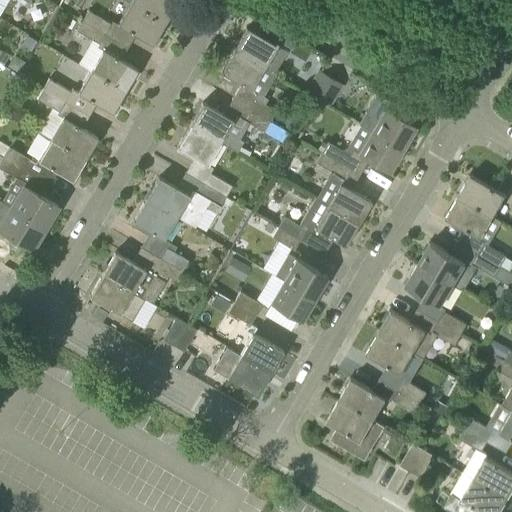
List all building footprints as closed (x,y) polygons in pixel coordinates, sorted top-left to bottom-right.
[(125,0),(130,3),(165,23),(177,1),(175,0),(125,0)] [(152,44),(165,23),(130,3),(118,23),(112,20),(110,23),(88,10),(83,20),(124,44),(131,32),(152,44)] [(97,46),(103,50),(91,70),(125,91),(137,69),(117,57),(124,44),(83,20),(77,30),(99,43),(97,46)] [(287,51),(277,45),(276,45),(278,43),(275,41),(274,43),(263,36),(264,36),(262,35),(262,36),(246,27),(233,49),(274,73),(287,51)] [(298,38),(289,33),(282,44),(291,50),(298,38)] [(220,72),(241,84),(232,98),(270,121),(276,110),(264,104),(268,98),(264,96),(276,74),(274,73),(233,49),(220,72)] [(25,61),(14,55),(7,66),(19,72),(25,61)] [(56,72),(73,81),(82,64),(65,55),(56,72)] [(112,112),(125,91),(91,70),(79,91),(72,87),(70,90),(49,77),(43,88),(85,113),(93,101),(112,112)] [(330,77),(320,71),(307,93),(318,99),(330,77)] [(318,99),(328,105),(341,83),(330,77),(318,99)] [(57,114),(63,117),(51,138),(85,158),(98,137),(78,125),(85,113),(43,88),(37,98),(59,111),(57,114)] [(359,123),(360,124),(402,148),(415,126),(390,112),(395,103),(377,92),(359,123)] [(232,98),(223,113),(203,102),(190,123),(220,141),(237,151),(243,140),(239,138),(249,122),(263,131),(270,121),(232,98)] [(298,129),(297,116),(285,117),(286,130),(298,129)] [(176,146),(197,159),(189,173),(226,195),(232,185),(210,172),(213,167),(207,163),(220,141),(190,123),(176,146)] [(389,171),(402,148),(360,124),(347,145),(342,150),(328,141),(322,151),(359,173),(368,158),(389,171)] [(0,154),(3,156),(46,182),(54,169),(72,180),(85,158),(51,138),(38,159),(32,156),(31,158),(0,140),(0,154)] [(331,171),(315,197),(358,223),(371,201),(351,189),(359,173),(322,151),(315,162),(331,171)] [(0,167),(24,182),(23,184),(11,206),(45,226),(58,205),(39,194),(46,182),(3,156),(0,160),(0,167)] [(216,212),(220,206),(226,195),(189,173),(179,189),(159,176),(146,198),(175,216),(194,227),(206,207),(216,212)] [(470,174),(458,196),(493,216),(505,194),(470,174)] [(466,229),(459,241),(500,266),(507,256),(484,243),(486,241),(480,238),(493,216),(458,196),(445,217),(466,229)] [(324,253),(333,238),(345,245),(358,223),(315,197),(299,225),(306,228),(300,239),(324,253)] [(162,238),(175,216),(146,198),(132,221),(162,238)] [(0,228),(32,248),(45,226),(11,206),(0,199),(0,228)] [(278,226),(300,239),(306,228),(299,225),(284,216),(278,226)] [(300,239),(278,226),(271,237),(294,249),(300,239)] [(463,290),(478,266),(495,276),(500,266),(459,241),(454,239),(447,251),(431,242),(418,264),(453,284),(463,290)] [(160,257),(182,270),(188,259),(173,251),(176,246),(168,242),(160,257)] [(142,247),(134,262),(115,251),(102,273),(144,298),(152,303),(168,276),(176,280),(182,270),(160,257),(142,247)] [(275,275),(283,280),(314,298),(327,276),(288,253),(275,275)] [(250,266),(233,257),(226,270),(243,279),(250,266)] [(453,284),(418,264),(405,285),(440,306),(453,284)] [(89,296),(131,321),(144,298),(102,273),(89,296)] [(301,320),(314,298),(283,280),(270,302),(301,320)] [(240,290),(234,301),(256,314),(262,303),(240,290)] [(227,298),(217,292),(210,304),(220,310),(227,298)] [(250,324),(256,314),(234,301),(228,311),(250,324)] [(92,316),(101,321),(107,312),(98,306),(92,316)] [(378,331),(413,352),(426,331),(391,310),(378,331)] [(438,320),(460,334),(467,323),(444,310),(438,320)] [(186,323),(175,317),(162,339),(173,345),(186,323)] [(460,334),(438,320),(432,330),(438,334),(454,344),(460,334)] [(173,345),(183,351),(196,329),(186,323),(173,345)] [(413,352),(378,331),(366,353),(401,374),(413,352)] [(240,355),(270,373),(283,350),(253,332),(240,355)] [(510,349),(501,344),(495,354),(504,359),(510,349)] [(511,364),(504,359),(495,354),(495,355),(491,362),(499,367),(498,369),(511,377),(511,384),(501,404),(511,409),(511,364)] [(257,395),(270,373),(240,355),(226,377),(257,395)] [(338,399),(373,420),(386,398),(391,401),(393,399),(415,412),(421,402),(398,388),(380,377),(372,389),(351,377),(338,399)] [(398,388),(421,402),(427,391),(404,378),(398,388)] [(385,426),(373,420),(338,399),(326,420),(337,427),(330,439),(365,460),(385,426)] [(441,411),(446,404),(438,399),(433,407),(441,411)] [(511,409),(501,404),(499,402),(485,426),(471,417),(465,427),(487,440),(506,452),(511,441),(511,409)] [(481,451),(487,440),(465,427),(459,437),(481,451)] [(413,443),(400,465),(410,471),(423,449),(413,443)] [(423,449),(410,471),(420,477),(433,455),(423,449)] [(472,478),(507,498),(511,489),(511,471),(485,456),(472,478)] [(452,511),(498,511),(507,498),(472,478),(460,500),(450,494),(443,507),(452,511)] [(436,483),(429,479),(423,490),(430,494),(436,483)]
